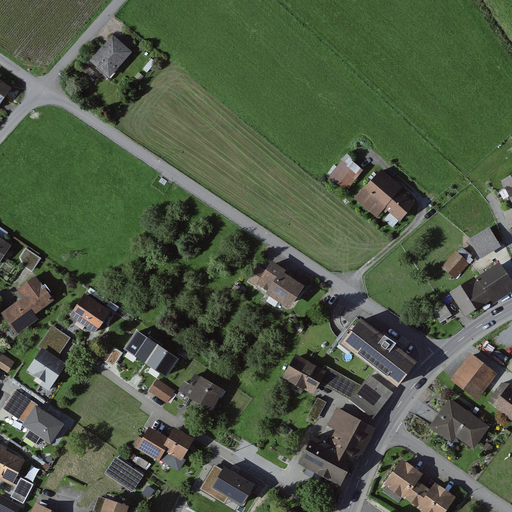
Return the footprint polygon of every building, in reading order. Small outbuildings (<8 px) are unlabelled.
[(135,53),(116,35),(94,61),(113,78),(135,53)] [(0,108),(13,90),(0,80),(0,108)] [(348,191),(366,170),(349,156),(331,176),(348,191)] [(404,186),(384,169),(359,198),(383,218),(388,212),(399,221),(415,202),(401,190),(404,186)] [(511,178),(503,184),(511,199),(511,207),(507,210),(511,219),(511,178)] [(504,246),(491,227),(471,240),(484,259),(504,246)] [(0,264),(14,246),(0,235),(0,264)] [(457,274),(472,258),(458,245),(443,261),(457,274)] [(306,289),(275,262),(259,280),(290,307),(306,289)] [(511,291),(511,279),(501,263),(457,293),(474,318),(511,291)] [(58,302),(36,276),(21,289),(26,294),(4,313),(22,333),(58,302)] [(114,313),(88,294),(74,314),(100,332),(114,313)] [(435,305),(440,316),(452,310),(447,299),(435,305)] [(413,365),(358,321),(341,342),(396,386),(413,365)] [(133,322),(122,344),(170,369),(181,347),(133,322)] [(72,339),(53,326),(38,347),(41,349),(26,370),(43,382),(40,385),(49,391),(67,365),(59,359),(72,339)] [(16,361),(2,352),(0,354),(0,367),(8,373),(16,361)] [(499,375),(474,354),(453,380),(478,401),(499,375)] [(327,371),(299,355),(286,378),(315,394),(327,371)] [(227,394),(198,374),(185,393),(214,413),(227,394)] [(390,394),(368,377),(352,398),(374,416),(390,394)] [(177,391),(159,378),(150,390),(168,403),(177,391)] [(511,383),(495,406),(511,419),(511,383)] [(64,422),(15,389),(3,407),(24,421),(23,423),(31,429),(26,436),(38,444),(42,437),(50,442),(64,422)] [(318,393),(314,405),(322,408),(326,396),(318,393)] [(491,429),(452,399),(431,428),(455,446),(460,440),(474,451),(491,429)] [(369,426),(338,409),(330,424),(337,428),(328,445),(313,438),(300,463),(339,484),(369,426)] [(170,439),(152,428),(140,447),(160,460),(166,450),(184,461),(196,442),(176,430),(170,439)] [(27,459),(0,445),(0,480),(13,487),(27,459)] [(217,484),(243,498),(255,475),(223,457),(217,468),(210,465),(201,483),(214,490),(217,484)] [(146,478),(118,458),(108,472),(136,492),(146,478)] [(449,511),(459,499),(406,461),(387,488),(420,511),(449,511)] [(19,511),(23,506),(0,493),(0,511),(1,511),(19,511)] [(129,511),(131,510),(106,501),(101,511),(129,511)]
